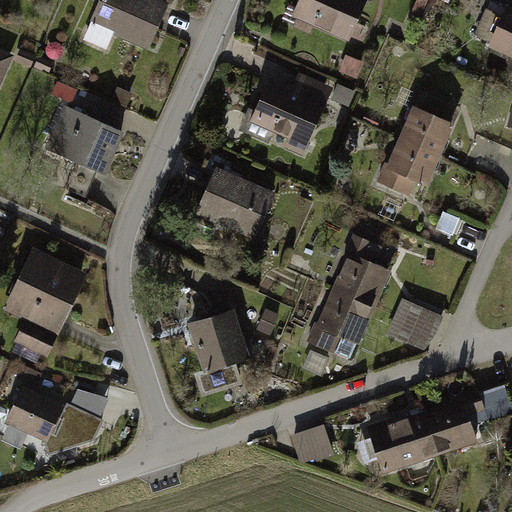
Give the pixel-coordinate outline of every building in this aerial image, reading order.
[(173,0),(103,0),(94,20),(153,46),(173,0)] [(298,0),(296,6),(315,15),(312,21),(343,34),(358,0),(298,0)] [(489,42),(511,53),(511,10),(505,7),(489,42)] [(15,59),(27,64),(31,55),(19,50),(15,59)] [(42,55),(37,66),(50,72),(55,61),(42,55)] [(366,65),(349,57),(341,73),(359,81),(366,65)] [(274,76),(254,121),(292,137),(285,152),(305,161),(337,88),(302,72),(296,85),(274,76)] [(349,109),(356,94),(340,87),(333,102),(349,109)] [(418,111),(407,134),(446,152),(460,121),(446,114),(451,105),(418,90),(410,108),(418,111)] [(130,126),(70,98),(50,141),(110,169),(130,126)] [(411,188),(416,178),(431,185),(446,152),(407,134),(395,160),(390,158),(382,175),(411,188)] [(223,168),(201,217),(258,242),(280,194),(223,168)] [(391,246),(354,229),(344,250),(353,254),(338,286),(378,305),(394,271),(382,265),(391,246)] [(91,273),(36,246),(5,309),(60,336),(91,273)] [(378,305),(338,286),(324,316),(318,313),(309,334),(346,351),(355,332),(364,336),(378,305)] [(405,296),(390,329),(428,347),(443,314),(405,296)] [(260,325),(272,331),(281,312),(269,306),(260,325)] [(238,314),(192,325),(203,374),(249,363),(238,314)] [(28,325),(20,342),(46,354),(54,338),(28,325)] [(307,366),(323,373),(330,356),(314,349),(307,366)] [(37,371),(33,381),(52,390),(56,380),(37,371)] [(71,408),(25,387),(8,425),(54,445),(71,408)] [(468,426),(509,412),(500,387),(460,400),(468,426)] [(423,413),(435,450),(472,437),(468,426),(460,400),(423,413)] [(435,450),(423,413),(367,431),(380,468),(435,450)] [(511,428),(502,432),(506,444),(511,442),(511,428)] [(323,449),(317,431),(298,437),(303,455),(323,449)]
